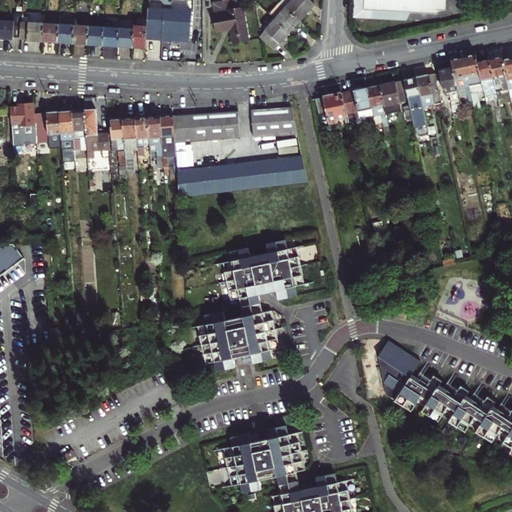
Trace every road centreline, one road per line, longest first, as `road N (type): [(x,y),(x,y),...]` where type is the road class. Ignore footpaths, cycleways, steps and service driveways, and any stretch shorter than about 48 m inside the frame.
road 1 (residential): [(511,370),(413,333),(353,329),(302,386),(194,413),(69,481)]
road 2 (residential): [(336,67),(215,83),(0,70)]
road 3 (residential): [(511,28),(336,67)]
